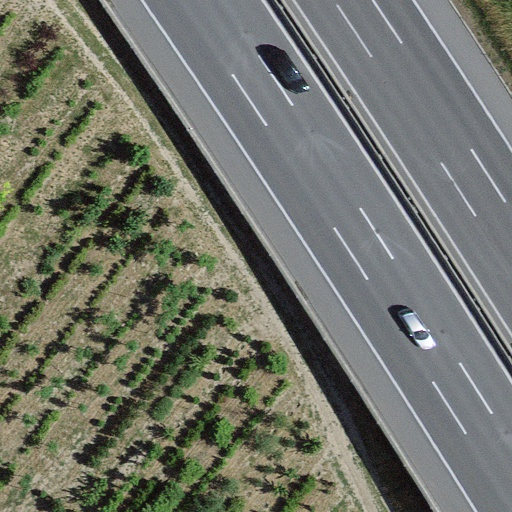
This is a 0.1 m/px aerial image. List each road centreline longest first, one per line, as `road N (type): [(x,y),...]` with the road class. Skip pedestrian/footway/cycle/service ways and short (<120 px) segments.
road 1 (motorway): [(201,0),(511,476)]
road 2 (motorway): [(511,242),(352,0)]
